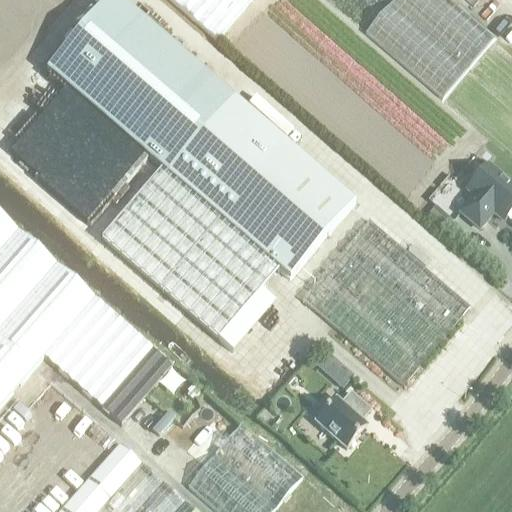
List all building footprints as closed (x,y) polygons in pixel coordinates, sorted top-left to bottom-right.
[(279,273),(289,282),(355,206),(117,0),(109,0),(47,72),(162,172),(102,241),(219,342),(279,273)] [(167,0),(217,43),(253,0),(167,0)] [(504,223),(511,212),(511,186),(488,167),(467,192),(474,198),(460,214),(480,231),(489,221),(487,219),(492,213),(504,223)] [(172,369),(0,217),(0,408),(43,360),(120,428),(172,369)] [(302,302),(403,387),(445,337),(345,252),(302,302)] [(317,426),(348,453),(368,430),(363,425),(372,414),(352,396),(342,407),(337,402),(317,426)] [(241,428),(189,489),(215,511),(274,511),(301,480),(241,428)] [(192,511),(118,446),(59,511),(192,511)]
